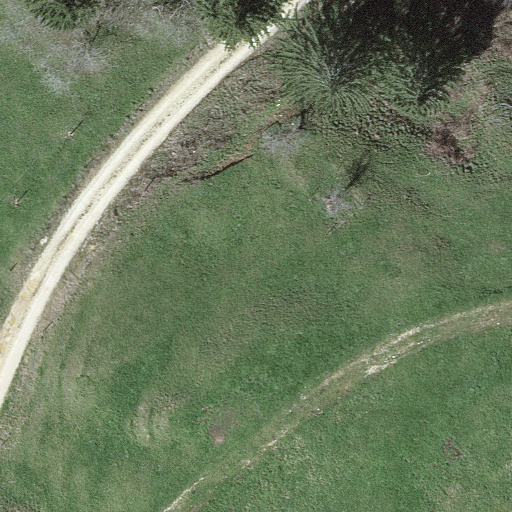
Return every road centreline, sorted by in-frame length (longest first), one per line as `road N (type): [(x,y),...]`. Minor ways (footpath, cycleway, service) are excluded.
road 1 (track): [(0,372),(25,309),(80,216),(149,133),(283,0)]
road 2 (track): [(180,511),(369,361),(423,334),(511,312)]
